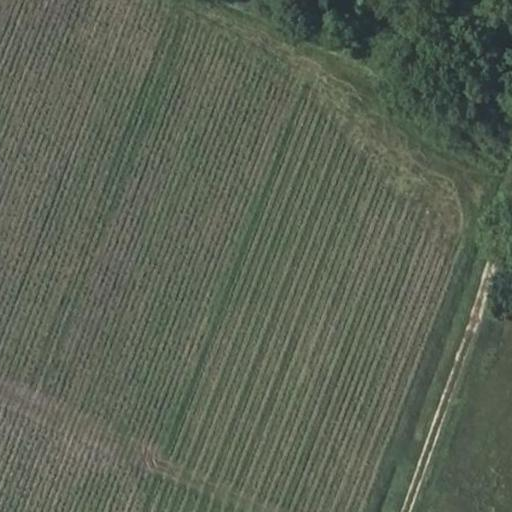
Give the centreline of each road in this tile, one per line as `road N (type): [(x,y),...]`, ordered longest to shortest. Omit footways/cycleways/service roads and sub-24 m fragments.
road 1 (track): [(511,194),(167,0)]
road 2 (track): [(511,221),(404,511)]
